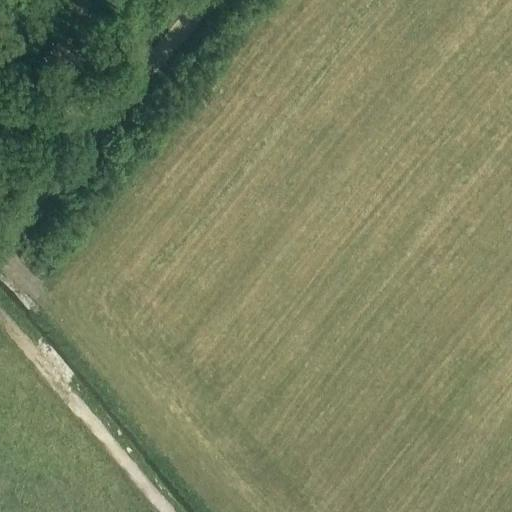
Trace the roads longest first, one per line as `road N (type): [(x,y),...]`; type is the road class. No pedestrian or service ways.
road 1 (track): [(0,245),(207,0)]
road 2 (track): [(119,103),(0,87)]
